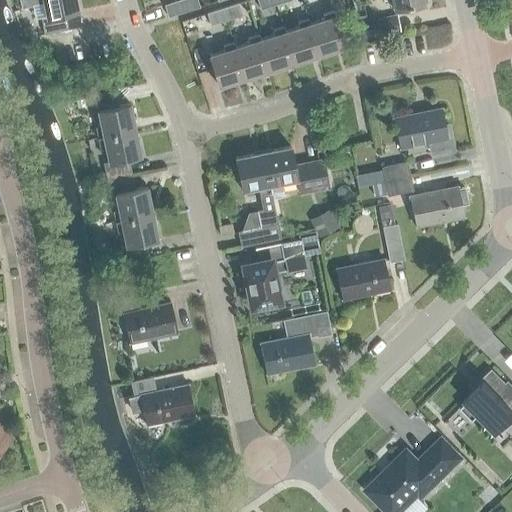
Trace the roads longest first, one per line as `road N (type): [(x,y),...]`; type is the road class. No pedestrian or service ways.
road 1 (residential): [(272,469),(243,422),(184,134)]
road 2 (residential): [(65,478),(34,343),(25,252),(0,170)]
road 3 (residential): [(293,451),(479,271),(509,224)]
road 4 (residential): [(184,134),(284,109),(374,73),(476,55)]
road 5 (residential): [(509,224),(476,55)]
road 6 (residential): [(184,134),(125,0)]
